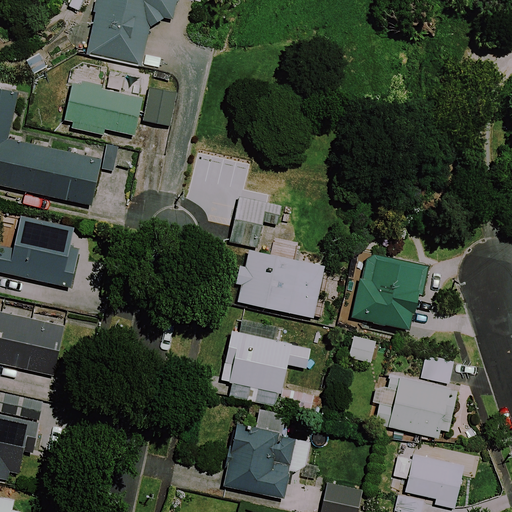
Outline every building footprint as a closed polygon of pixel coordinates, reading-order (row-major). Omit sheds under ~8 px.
[(87,0),(72,0),(70,7),(82,12),(87,0)] [(179,0),(102,0),(89,57),(141,70),(151,26),(165,18),(175,19),(179,0)] [(141,119),(148,82),(112,74),(108,91),(76,84),(67,127),(102,135),(104,130),(137,137),(141,119)] [(148,82),(141,119),(170,125),(178,89),(148,82)] [(22,95),(0,90),(0,185),(93,206),(103,161),(12,141),(22,95)] [(284,206),(238,199),(231,243),(270,249),(274,222),(281,223),(284,206)] [(86,232),(23,218),(15,250),(0,246),(0,271),(73,289),(82,250),(86,232)] [(323,266),(250,252),(247,268),(226,264),(219,299),(320,319),(323,304),(316,302),(323,266)] [(424,270),(367,259),(363,279),(359,279),(351,318),(411,331),(424,270)] [(66,327),(0,312),(0,363),(55,376),(66,327)] [(277,341),(280,328),(244,320),(241,333),(232,331),(221,381),(215,380),(212,392),(311,414),(315,396),(284,389),(285,385),(289,364),(306,368),(310,348),(277,341)] [(378,342),(354,337),(349,359),(373,364),(378,342)] [(373,423),(437,439),(440,430),(448,432),(450,422),(442,420),(457,362),(424,353),(416,384),(400,380),(396,395),(381,391),(373,423)] [(0,478),(6,480),(8,473),(18,475),(24,450),(36,453),(48,403),(0,391),(0,478)] [(283,498),(288,471),(305,474),(312,440),(295,436),(299,417),(261,410),(256,435),(234,430),(223,486),(283,498)] [(455,509),(465,466),(414,455),(406,492),(436,498),(434,504),(455,509)] [(360,511),(364,489),(328,483),(323,511),(360,511)] [(420,511),(423,502),(396,494),(392,511),(396,511),(420,511)] [(0,497),(0,511),(18,511),(12,511),(15,501),(0,497)]
